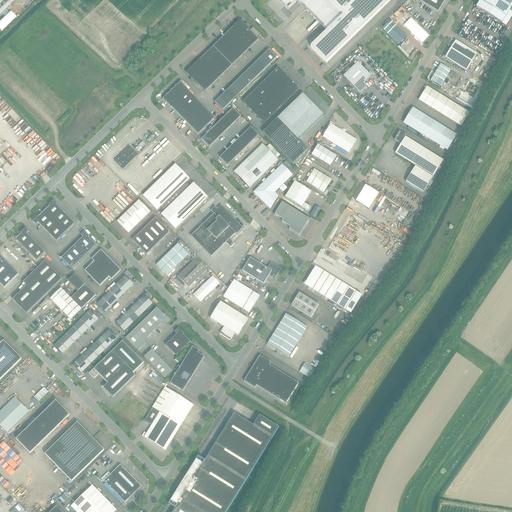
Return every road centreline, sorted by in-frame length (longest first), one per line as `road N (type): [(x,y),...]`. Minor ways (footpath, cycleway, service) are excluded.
road 1 (unclassified): [(235,366),(54,181)]
road 2 (unclassified): [(164,480),(0,311)]
road 3 (residential): [(300,260),(139,98)]
road 4 (residential): [(375,137),(240,1)]
road 5 (track): [(417,511),(429,479),(511,363)]
road 6 (residential): [(375,137),(462,0)]
road 7 (residential): [(300,260),(375,137)]
road 8 (residential): [(139,98),(240,1)]
road 9 (residential): [(164,480),(235,366)]
road 10 (residential): [(235,366),(300,260)]
